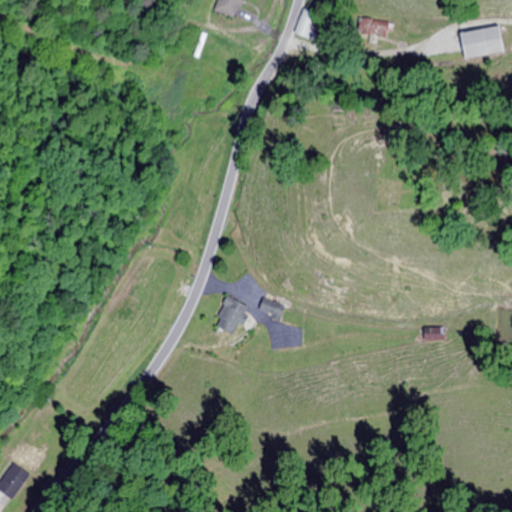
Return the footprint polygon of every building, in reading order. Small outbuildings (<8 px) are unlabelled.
[(234,21),(241,0),(216,0),(212,13),(234,21)] [(293,32),(305,40),(318,18),(306,10),(293,32)] [(457,33),(461,62),(504,55),(500,26),(457,33)] [(248,308),(227,297),(212,327),(234,337),(248,308)] [(260,312),(281,318),(284,307),(263,301),(260,312)] [(423,330),(423,342),(444,342),(444,330),(423,330)]
